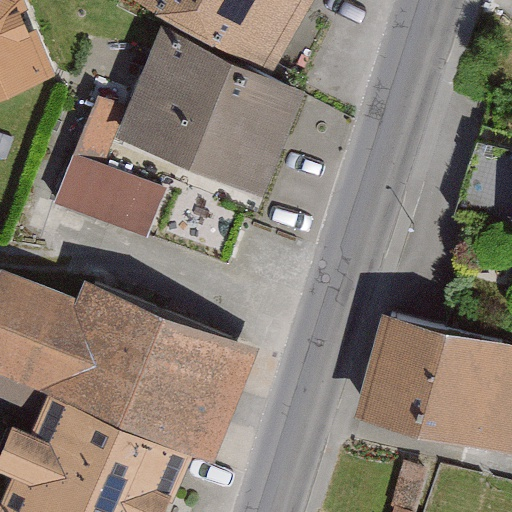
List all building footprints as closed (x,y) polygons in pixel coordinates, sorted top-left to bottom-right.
[(34,0),(0,0),(0,80),(55,62),(34,0)] [(144,0),(264,67),(302,0),(144,0)] [(305,88),(161,31),(119,135),(263,192),(305,88)] [(152,228),(173,175),(108,149),(128,99),(99,87),(57,191),(152,228)] [(252,350),(90,286),(83,305),(1,273),(0,275),(0,373),(54,395),(185,447),(210,457),(252,350)] [(511,343),(394,314),(368,414),(511,450),(511,343)] [(157,511),(185,447),(54,395),(36,439),(12,429),(0,459),(0,469),(18,476),(3,511),(157,511)] [(397,509),(405,511),(413,511),(426,470),(405,463),(392,508),(397,509)]
